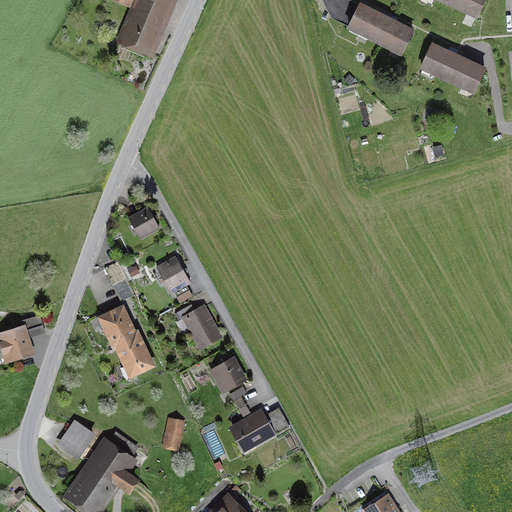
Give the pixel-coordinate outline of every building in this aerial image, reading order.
[(113,0),(136,9),(138,0),(113,0)] [(184,0),(142,0),(124,47),(160,61),(184,0)] [(443,0),(485,20),(494,0),(443,0)] [(410,57),(423,30),(367,2),(354,29),(410,57)] [(483,94),(495,67),(439,41),(426,68),(483,94)] [(169,233),(154,207),(132,219),(148,246),(169,233)] [(186,284),(190,282),(176,257),(158,267),(180,303),(192,295),(186,284)] [(119,261),(106,268),(121,300),(134,294),(119,261)] [(137,378),(163,366),(146,328),(143,329),(130,301),(102,314),(119,351),(123,349),(137,378)] [(196,349),(222,335),(203,301),(177,315),(196,349)] [(40,315),(27,317),(28,332),(42,331),(40,315)] [(0,349),(3,360),(34,350),(24,320),(0,328),(0,349)] [(222,393),(247,379),(234,356),(209,370),(222,393)] [(243,387),(230,394),(233,400),(246,393),(243,387)] [(260,403),(226,424),(243,452),(288,425),(276,404),(265,410),(260,403)] [(185,420),(167,417),(162,448),(180,452),(185,420)] [(75,420),(58,444),(78,458),(95,434),(75,420)] [(88,511),(101,511),(118,486),(130,493),(140,479),(129,472),(137,460),(132,457),(139,446),(116,431),(109,440),(105,437),(65,497),(88,511)] [(215,511),(255,511),(237,492),(215,511)] [(363,511),(387,511),(397,506),(389,493),(362,510),(363,511)]
